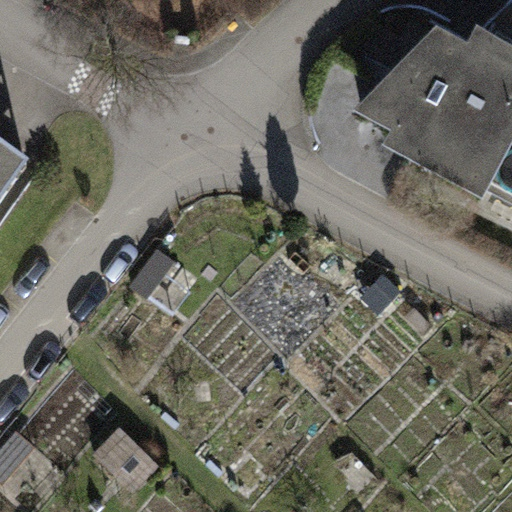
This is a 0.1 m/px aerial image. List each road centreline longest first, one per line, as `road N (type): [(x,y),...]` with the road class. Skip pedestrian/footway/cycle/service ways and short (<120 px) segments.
road 1 (residential): [(202,129),(511,293)]
road 2 (residential): [(0,383),(202,129)]
road 3 (residential): [(0,17),(99,82),(202,129)]
road 4 (residential): [(202,129),(340,0)]
